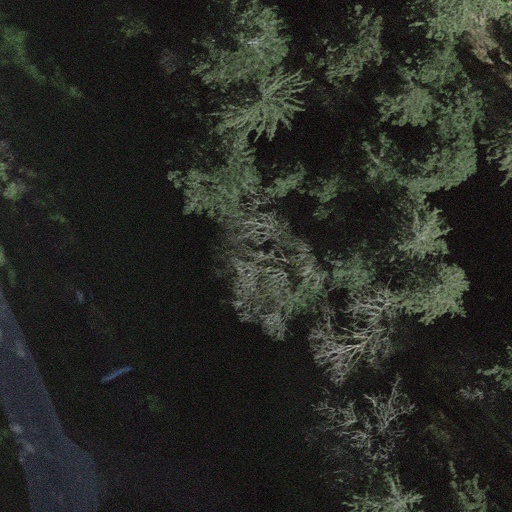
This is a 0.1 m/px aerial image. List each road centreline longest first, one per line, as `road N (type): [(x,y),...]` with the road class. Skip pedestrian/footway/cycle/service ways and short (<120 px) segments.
road 1 (tertiary): [(0,334),(59,511)]
road 2 (track): [(57,491),(104,478),(156,479),(199,494),(217,511)]
